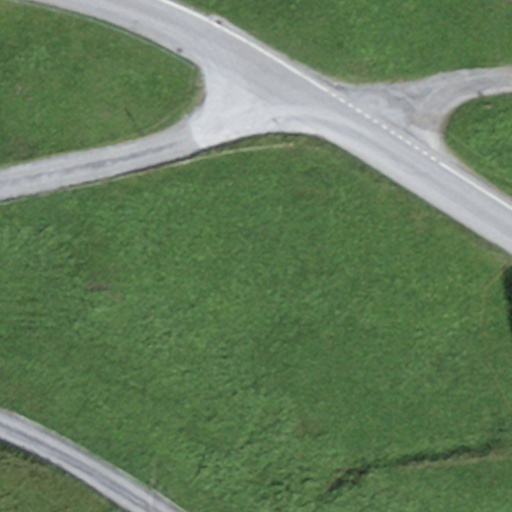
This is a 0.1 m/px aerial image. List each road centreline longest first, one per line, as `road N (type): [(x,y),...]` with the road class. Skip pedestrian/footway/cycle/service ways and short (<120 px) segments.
road 1 (tertiary): [(511,236),(269,80),(178,29),(101,0)]
road 2 (track): [(0,177),(180,138),(269,80)]
road 3 (track): [(158,511),(0,426)]
